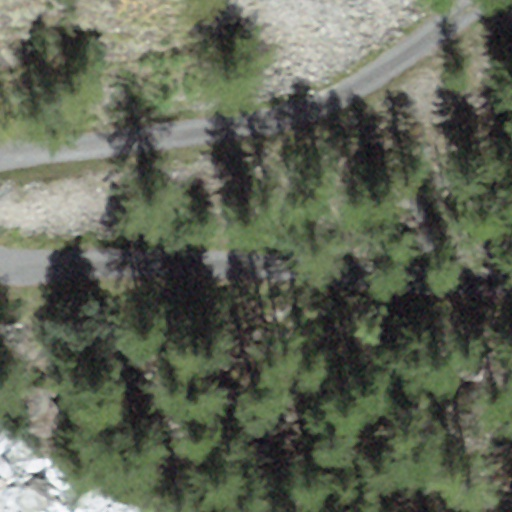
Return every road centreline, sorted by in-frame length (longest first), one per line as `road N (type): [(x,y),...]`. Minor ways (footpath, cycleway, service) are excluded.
road 1 (track): [(0,161),(170,141),(309,112),(480,0)]
road 2 (track): [(511,277),(358,279),(110,266),(0,271)]
